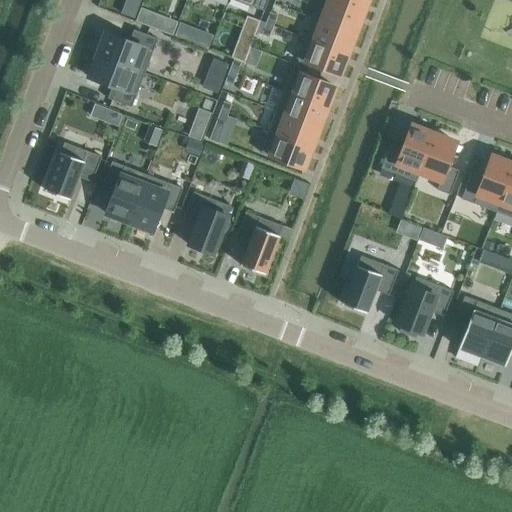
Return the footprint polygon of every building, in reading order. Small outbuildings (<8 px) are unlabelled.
[(234,0),(264,11),(268,0),(234,0)] [(355,34),(363,14),(325,0),(318,0),(312,18),(355,34)] [(325,0),(363,14),(368,0),(325,0)] [(123,6),(120,13),(134,19),(137,11),(123,6)] [(270,12),(266,23),(273,26),(278,15),(270,12)] [(164,16),(158,30),(173,35),(178,22),(164,16)] [(247,16),(242,29),(255,34),(260,21),(247,16)] [(347,54),(355,34),(312,18),(304,38),(347,54)] [(269,38),(273,26),(266,23),(262,35),(269,38)] [(106,33),(97,55),(145,73),(158,39),(134,30),(129,42),(106,33)] [(201,31),(196,44),(208,48),(213,35),(201,31)] [(339,75),(347,54),(304,38),(296,59),(339,75)] [(250,47),(248,53),(260,58),(262,52),(250,47)] [(132,108),(145,73),(97,55),(89,77),(112,86),(108,98),(132,108)] [(234,59),(230,70),(237,73),(242,62),(234,59)] [(233,85),(237,73),(230,70),(225,82),(233,85)] [(292,70),(284,91),(327,108),(335,87),(292,70)] [(319,128),(327,108),(284,91),(276,111),(319,128)] [(224,102),(220,113),(227,116),(232,105),(224,102)] [(110,110),(106,122),(118,127),(123,114),(110,110)] [(312,148),(319,128),(276,111),(269,132),(312,148)] [(223,127),(227,116),(220,113),(215,124),(223,127)] [(420,173),(419,172),(434,134),(412,126),(403,149),(390,144),(381,169),(417,182),(420,173)] [(304,169),(312,148),(269,132),(261,153),(304,169)] [(419,172),(420,173),(441,181),(437,190),(450,195),(459,171),(447,166),(456,143),(434,134),(419,172)] [(92,182),(102,157),(64,142),(46,191),(70,200),(78,177),(92,182)] [(471,175),(461,199),(496,212),(511,169),(511,164),(492,156),(483,180),(471,175)] [(129,222),(147,175),(112,161),(103,186),(115,190),(106,213),(129,222)] [(511,169),(496,212),(511,218),(511,169)] [(183,188),(147,175),(129,222),(153,231),(162,206),(174,211),(183,188)] [(231,206),(193,192),(184,217),(197,223),(189,245),(213,254),(231,206)] [(404,212),(393,207),(390,215),(401,219),(404,212)] [(246,212),(236,237),(249,242),(241,265),(265,274),(279,236),(283,226),(246,212)] [(283,226),(279,236),(288,240),(292,229),(283,226)] [(423,228),(418,240),(426,243),(431,231),(423,228)] [(495,255),(483,250),(479,263),(490,267),(495,255)] [(361,256),(343,304),(367,313),(375,290),(389,296),(399,270),(361,256)] [(416,277),(398,325),(402,326),(400,332),(415,338),(417,332),(421,334),(430,311),(444,317),(454,291),(416,277)] [(500,309),(464,296),(455,320),(467,325),(459,348),(482,357),(500,309)] [(511,314),(500,309),(482,357),(505,366),(511,347),(511,314)]
